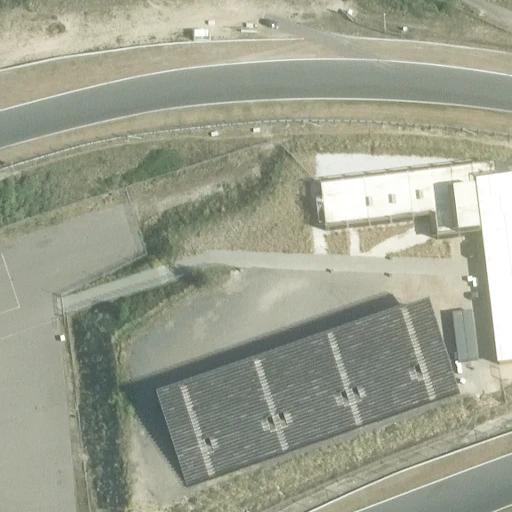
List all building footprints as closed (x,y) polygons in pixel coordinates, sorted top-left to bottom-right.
[(206,41),(207,32),(193,32),(193,42),(206,41)] [(314,175),(307,175),(312,222),(424,209),(427,238),(482,232),(497,362),(511,360),(511,174),(497,177),(495,155),(314,175)] [(53,213),(59,233),(117,216),(111,196),(53,213)] [(29,259),(0,266),(0,288),(34,279),(29,259)] [(226,283),(111,336),(122,359),(116,361),(122,375),(283,300),(272,277),(245,290),(242,282),(229,289),(226,283)] [(435,307),(159,391),(186,479),(290,447),(285,431),(283,432),(280,423),(261,428),(252,398),(246,400),(242,385),(267,378),(263,366),(329,346),(335,365),(344,362),(341,351),(354,348),(361,371),(363,370),(370,392),(364,394),(369,408),(349,414),(351,420),(460,387),(435,307)] [(72,507),(139,502),(134,437),(163,435),(165,478),(176,478),(172,405),(148,407),(147,394),(92,398),(95,450),(102,449),(105,490),(71,492),(72,507)] [(26,491),(56,426),(0,400),(0,430),(11,435),(10,437),(24,444),(15,465),(24,469),(19,480),(24,482),(21,489),(26,491)]
